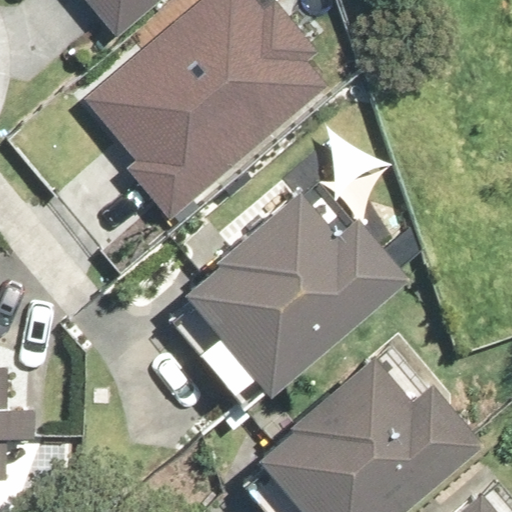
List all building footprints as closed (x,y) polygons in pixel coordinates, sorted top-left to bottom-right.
[(168,210),(325,75),(306,54),(318,44),(279,0),(263,0),(261,2),(259,0),(189,0),(83,92),(135,152),(125,161),(168,210)] [(90,0),(115,28),(147,0),(90,0)] [(225,258),(228,261),(193,290),(199,299),(177,318),(250,404),(275,383),(280,389),(418,274),(368,213),(346,232),(308,187),(225,258)] [(296,419),(302,427),(241,477),(270,511),(397,511),(489,435),(440,379),(419,396),(379,348),(296,419)] [(0,477),(11,478),(11,445),(0,444),(0,434),(34,435),(35,407),(8,406),(9,362),(0,361),(0,477)] [(506,511),(487,488),(459,511),(506,511)]
